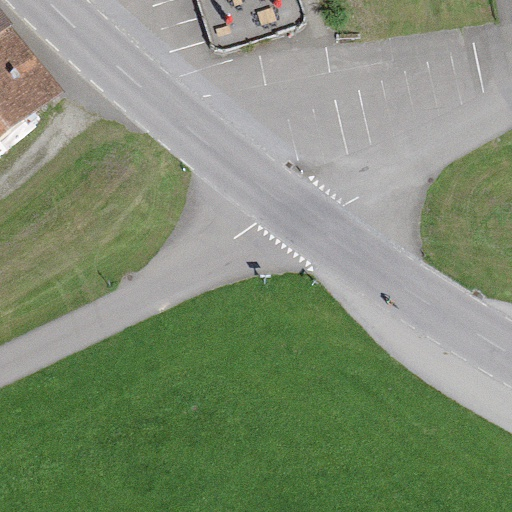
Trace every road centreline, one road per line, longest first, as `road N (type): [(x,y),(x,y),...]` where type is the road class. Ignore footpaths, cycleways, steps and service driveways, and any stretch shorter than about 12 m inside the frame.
road 1 (unclassified): [(300,217),(260,225),(167,286),(0,369)]
road 2 (tertiary): [(47,0),(300,217)]
road 3 (tertiary): [(300,217),(511,356)]
road 4 (unclassified): [(511,104),(341,207),(300,217)]
